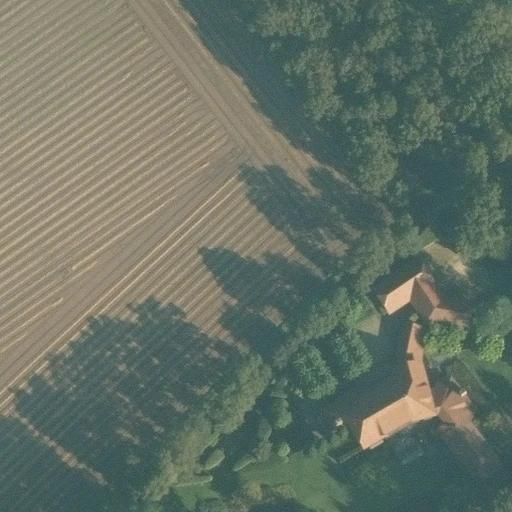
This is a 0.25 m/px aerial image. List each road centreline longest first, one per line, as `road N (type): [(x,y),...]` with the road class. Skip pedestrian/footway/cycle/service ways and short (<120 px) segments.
road 1 (track): [(511,126),(122,511)]
road 2 (unknown): [(335,511),(511,311)]
